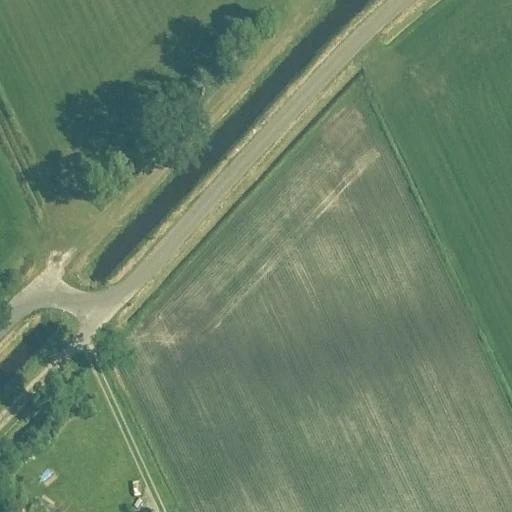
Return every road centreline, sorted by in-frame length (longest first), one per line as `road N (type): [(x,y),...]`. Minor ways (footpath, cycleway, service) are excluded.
road 1 (unclassified): [(0,323),(41,298),(96,312),(125,296),(321,82),(409,0)]
road 2 (track): [(0,119),(72,253),(205,124),(308,0)]
road 3 (track): [(0,425),(94,324),(96,312)]
